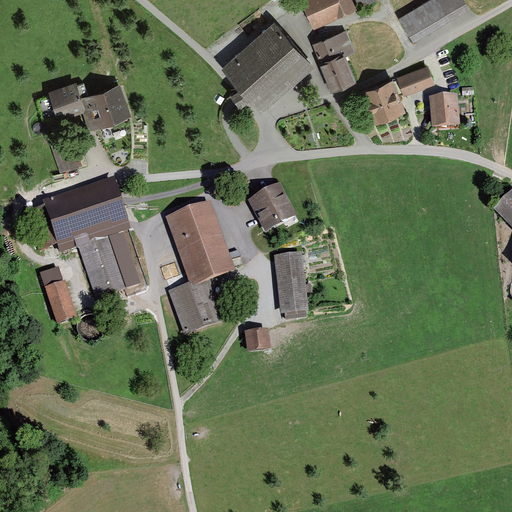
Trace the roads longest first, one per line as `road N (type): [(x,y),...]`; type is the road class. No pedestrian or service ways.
road 1 (track): [(147,236),(192,511)]
road 2 (track): [(267,157),(442,151),(511,175)]
road 3 (track): [(140,0),(202,51),(262,118),(267,157)]
road 4 (track): [(338,96),(511,2)]
road 5 (track): [(147,236),(161,217),(209,193),(232,170),(267,157)]
road 6 (track): [(262,118),(338,96),(372,150)]
